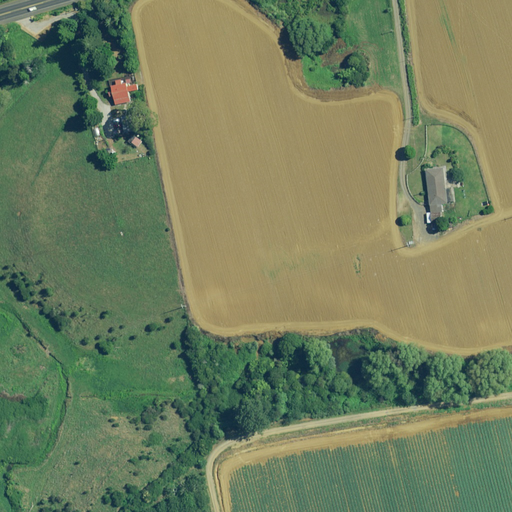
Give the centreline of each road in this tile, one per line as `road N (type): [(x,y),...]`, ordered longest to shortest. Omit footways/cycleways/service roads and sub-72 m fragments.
road 1 (track): [(217,511),(208,461),(228,440),(511,394)]
road 2 (unknown): [(390,0),(403,113),(398,187),(418,228),(436,240),(511,216)]
